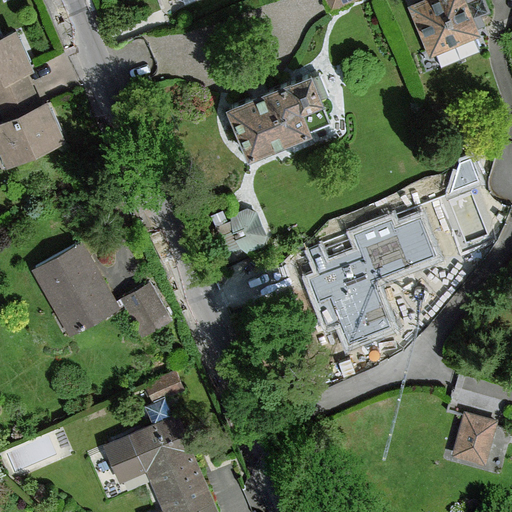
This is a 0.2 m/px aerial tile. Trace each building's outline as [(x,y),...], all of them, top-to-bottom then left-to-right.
[(433,50),(477,32),(464,0),(429,0),(414,6),(433,50)] [(14,31),(0,37),(0,79),(25,68),(29,66),(14,31)] [(25,68),(0,79),(0,101),(33,86),(25,68)] [(323,100),(313,73),(231,105),(250,153),(310,129),(302,109),(323,100)] [(33,86),(0,101),(0,102),(7,119),(41,104),(33,86)] [(332,120),(323,100),(302,109),(310,129),(332,120)] [(41,104),(7,119),(0,122),(0,134),(11,159),(61,136),(45,102),(41,104)] [(115,203),(106,183),(94,187),(104,208),(115,203)] [(266,234),(257,213),(248,208),(233,215),(235,230),(222,236),(229,252),(242,246),(248,250),(263,243),(266,234)] [(80,241),(36,265),(73,331),(117,307),(80,241)] [(163,306),(149,281),(123,295),(138,321),(150,314),(163,306)] [(170,318),(163,306),(150,314),(157,325),(170,318)] [(185,386),(177,369),(148,382),(156,398),(166,394),(185,386)] [(155,423),(175,414),(166,394),(156,398),(146,403),(155,423)] [(496,420),(467,412),(456,452),(485,461),(496,420)] [(155,423),(107,444),(123,478),(149,466),(168,510),(162,511),(218,511),(191,448),(193,447),(179,413),(175,414),(155,423)]
